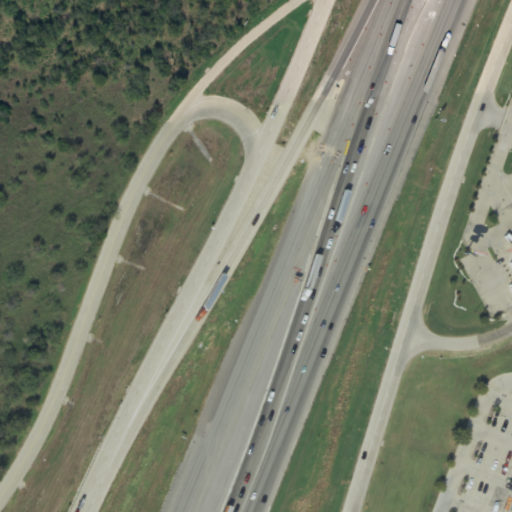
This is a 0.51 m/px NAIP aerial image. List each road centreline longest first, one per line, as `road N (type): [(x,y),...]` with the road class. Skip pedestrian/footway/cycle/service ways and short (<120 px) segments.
road 1 (motorway): [(371,0),(86,511)]
road 2 (secondary): [(324,0),(250,174),(79,511)]
road 3 (motorway): [(239,511),(448,0)]
road 4 (motorway): [(393,0),(184,511)]
road 5 (secondary): [(352,511),(511,17)]
road 6 (residential): [(177,122),(133,190),(61,378),(0,490)]
road 7 (residential): [(295,0),(210,74),(177,122),(203,110),(234,118),(248,135),(250,174)]
